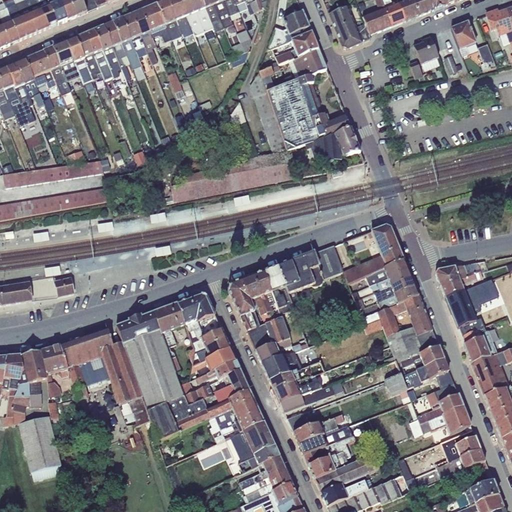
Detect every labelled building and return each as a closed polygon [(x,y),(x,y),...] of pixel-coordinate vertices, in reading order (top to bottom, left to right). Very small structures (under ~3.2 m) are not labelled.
[(39,34),(48,30),(35,0),(28,0),(24,2),(39,34)] [(35,0),(48,30),(58,26),(46,0),(35,0)] [(46,0),(58,26),(67,22),(58,0),(46,0)] [(58,0),(67,22),(77,18),(69,0),(58,0)] [(69,0),(77,18),(87,13),(80,0),(69,0)] [(80,0),(87,13),(98,9),(94,0),(80,0)] [(94,0),(98,9),(107,5),(104,0),(94,0)] [(193,33),(178,0),(169,0),(167,1),(183,37),(193,33)] [(204,34),(189,0),(178,0),(193,33),(195,39),(204,34)] [(213,31),(200,0),(189,0),(204,34),(213,31)] [(224,30),(211,0),(200,0),(213,31),(215,34),(224,30)] [(232,22),(222,0),(211,0),(224,30),(233,26),(232,22)] [(239,15),(233,0),(222,0),(232,22),(241,18),(239,15)] [(249,1),(248,0),(233,0),(239,15),(248,11),(250,17),(253,15),(249,5),(246,6),(245,3),(249,1)] [(259,0),(248,0),(249,1),(245,3),(246,6),(249,5),(253,15),(264,11),(259,0)] [(365,25),(369,37),(391,28),(380,0),(374,0),(379,12),(362,19),(365,25)] [(380,0),(391,28),(405,23),(398,4),(393,6),(389,0),(380,0)] [(408,0),(398,4),(405,23),(419,17),(412,0),(408,0)] [(412,0),(419,17),(433,11),(429,0),(412,0)] [(429,0),(433,11),(445,7),(442,0),(429,0)] [(183,37),(167,1),(157,5),(172,41),(183,37)] [(29,38),(39,34),(24,2),(15,6),(29,38)] [(0,22),(10,46),(19,42),(6,10),(3,4),(0,5),(0,22)] [(172,41),(157,5),(141,12),(152,40),(158,37),(160,38),(161,38),(164,44),(172,41)] [(19,42),(29,38),(15,6),(6,10),(19,42)] [(348,8),(329,16),(342,49),(347,51),(362,44),(356,29),(348,8)] [(152,40),(141,12),(132,16),(149,57),(153,66),(158,64),(153,50),(156,49),(152,40)] [(493,14),(486,16),(492,33),(496,32),(498,39),(500,38),(503,48),(510,46),(509,45),(510,45),(511,49),(511,56),(510,57),(511,62),(511,29),(506,12),(494,16),(493,14)] [(291,43),(311,34),(302,13),(282,22),(286,31),(283,33),(274,29),(271,40),(267,52),(291,43)] [(149,57),(132,16),(122,20),(140,63),(142,62),(141,59),(149,57)] [(140,63),(122,20),(113,24),(130,65),(133,71),(142,68),(140,63)] [(0,49),(0,50),(10,46),(0,22),(0,49)] [(130,65),(113,24),(104,28),(121,71),(126,82),(131,80),(126,67),(130,65)] [(467,24),(451,30),(462,59),(478,52),(483,65),(480,66),(483,73),(496,69),(487,46),(478,50),(467,24)] [(356,29),(362,44),(371,41),(369,37),(365,25),(356,29)] [(121,71),(104,28),(95,32),(114,79),(114,80),(119,78),(117,72),(121,71)] [(246,31),(237,35),(241,44),(245,55),(248,54),(251,43),(246,31)] [(114,79),(95,32),(86,36),(101,75),(105,82),(114,79)] [(261,69),(259,75),(279,67),(288,64),(318,51),(311,34),(291,43),(295,51),(275,59),(276,63),(261,69)] [(101,75),(86,36),(76,40),(93,82),(99,80),(97,76),(101,75)] [(423,44),(413,48),(421,67),(424,74),(439,68),(436,61),(438,60),(430,39),(425,41),(423,44)] [(93,82),(76,40),(66,44),(80,78),(84,85),(91,83),(93,82)] [(80,78),(66,44),(53,49),(67,84),(80,78)] [(236,58),(245,55),(241,44),(232,48),(236,58)] [(67,84),(53,49),(44,53),(57,86),(62,97),(71,93),(67,84)] [(326,71),(318,51),(288,64),(296,82),(311,76),(326,71)] [(57,86),(44,53),(25,61),(38,93),(57,86)] [(245,63),(248,54),(245,55),(236,58),(229,61),(233,68),(245,63)] [(451,58),(443,61),(449,76),(457,73),(457,72),(461,71),(460,66),(455,68),(451,58)] [(38,93),(25,61),(16,65),(31,101),(34,100),(38,110),(44,107),(38,93)] [(417,63),(408,66),(415,82),(423,79),(417,63)] [(31,101),(16,65),(0,71),(0,81),(15,118),(20,129),(35,122),(29,108),(33,107),(31,101)] [(279,67),(259,75),(266,94),(275,90),(270,77),(274,76),(273,74),(281,71),(279,67)] [(167,71),(166,73),(177,101),(185,98),(175,74),(173,70),(171,69),(167,71)] [(286,152),(266,94),(259,75),(249,87),(273,155),(286,152)] [(314,85),(311,76),(296,82),(275,90),(266,94),(286,152),(286,154),(305,148),(307,153),(311,152),(314,163),(316,163),(325,166),(325,163),(333,165),(333,162),(341,164),(341,159),(343,159),(344,162),(361,156),(345,118),(328,125),(325,115),(323,116),(312,85),(314,85)] [(15,118),(0,81),(0,110),(0,111),(5,122),(15,118)] [(91,83),(84,85),(88,94),(95,91),(91,83)] [(391,87),(384,88),(386,95),(392,94),(391,87)] [(201,111),(201,112),(212,108),(210,102),(199,107),(201,111)] [(238,163),(258,159),(239,103),(226,124),(238,163)] [(194,117),(185,121),(191,137),(206,123),(201,112),(201,111),(193,115),(194,117)] [(182,117),(175,119),(183,140),(190,137),(182,117)] [(178,136),(171,138),(175,148),(181,146),(178,136)] [(122,137),(117,140),(125,160),(132,157),(125,142),(124,142),(122,137)] [(169,138),(161,141),(165,153),(174,150),(169,138)] [(163,149),(155,152),(157,159),(166,155),(163,149)] [(120,152),(113,155),(118,168),(125,165),(120,152)] [(170,188),(173,205),(295,181),(286,154),(286,152),(273,155),(258,159),(238,163),(239,166),(179,177),(181,186),(170,188)] [(67,159),(70,166),(85,161),(82,153),(67,159)] [(148,166),(143,153),(134,157),(139,169),(148,166)] [(157,160),(154,153),(145,157),(148,165),(157,160)] [(107,160),(100,162),(103,173),(110,171),(107,160)] [(32,161),(26,163),(29,172),(36,171),(32,161)] [(5,175),(3,176),(5,190),(103,175),(103,173),(100,162),(36,171),(29,172),(5,175)] [(2,169),(5,175),(14,172),(11,165),(2,169)] [(105,180),(107,189),(109,199),(125,195),(120,177),(105,180)] [(0,206),(0,222),(110,202),(109,199),(107,189),(0,206)] [(386,228),(371,233),(380,257),(343,274),(348,287),(365,279),(380,272),(404,262),(390,230),(386,228)] [(367,235),(348,242),(352,254),(371,247),(367,235)] [(324,282),(343,274),(333,247),(277,268),(294,311),(297,319),(305,316),(296,293),(315,286),(316,289),(320,288),(321,287),(323,284),(324,282)] [(407,271),(404,262),(380,272),(365,279),(369,287),(370,287),(407,271)] [(484,263),(476,265),(480,274),(487,271),(484,263)] [(476,265),(438,272),(435,277),(440,289),(480,274),(476,265)] [(294,311),(277,268),(264,273),(276,305),(279,313),(281,316),(294,311)] [(411,280),(407,271),(370,287),(373,293),(377,292),(378,294),(411,280)] [(264,273),(253,278),(271,324),(282,320),(281,316),(279,313),(274,315),(271,307),(276,305),(264,273)] [(482,279),(480,274),(440,289),(445,300),(464,292),(462,288),(482,279)] [(253,278),(242,282),(254,311),(258,310),(265,326),(271,324),(253,278)] [(56,284),(55,284),(58,299),(74,295),(70,280),(66,281),(56,284)] [(415,289),(411,280),(378,294),(374,295),(378,304),(415,289)] [(463,337),(484,328),(481,320),(476,322),(473,315),(481,311),(479,307),(498,299),(491,281),(464,292),(445,300),(451,315),(457,331),(460,330),(463,337)] [(254,311),(242,282),(230,286),(228,292),(240,319),(254,312),(254,311)] [(29,284),(0,288),(0,306),(32,302),(29,284)] [(418,298),(415,289),(378,304),(381,312),(418,298)] [(201,297),(189,301),(203,340),(221,331),(206,299),(201,297)] [(383,329),(396,365),(439,348),(419,298),(418,298),(381,312),(377,313),(380,322),(383,329)] [(189,301),(177,306),(185,328),(188,334),(194,332),(198,342),(203,340),(189,301)] [(177,306),(153,315),(176,376),(181,374),(174,354),(171,352),(170,349),(177,346),(172,333),(185,328),(177,306)] [(290,341),(282,320),(271,324),(265,326),(260,327),(254,312),(240,319),(255,353),(290,341)] [(380,322),(377,313),(360,320),(363,328),(380,322)] [(121,344),(150,424),(157,445),(178,436),(174,426),(207,412),(202,402),(188,408),(184,399),(184,398),(180,388),(176,376),(153,315),(116,329),(121,344)] [(383,329),(380,322),(363,328),(366,336),(383,329)] [(466,345),(464,346),(471,364),(498,355),(488,332),(486,333),(484,328),(463,337),(466,345)] [(226,342),(221,331),(203,340),(198,342),(192,345),(194,351),(195,353),(194,355),(198,353),(226,342)] [(108,332),(86,339),(94,363),(103,360),(110,380),(119,408),(127,405),(133,424),(135,429),(150,424),(121,344),(113,347),(108,332)] [(86,339),(60,348),(69,377),(76,401),(88,398),(86,389),(110,380),(103,360),(94,363),(86,339)] [(290,341),(255,353),(262,366),(280,359),(278,353),(292,347),(290,341)] [(192,367),(192,369),(230,351),(226,342),(198,353),(200,359),(193,362),(192,367)] [(300,345),(292,348),(294,354),(308,349),(307,344),(300,347),(300,345)] [(60,348),(41,353),(47,381),(49,399),(62,397),(60,390),(54,384),(52,384),(51,376),(57,375),(62,379),(69,377),(60,348)] [(444,361),(439,348),(396,365),(401,378),(405,376),(403,369),(414,365),(416,372),(444,361)] [(511,349),(498,355),(471,364),(484,397),(509,388),(501,368),(511,363),(511,349)] [(201,379),(235,362),(230,351),(192,369),(191,375),(198,373),(201,379)] [(18,425),(25,423),(26,409),(30,408),(30,409),(42,409),(41,383),(47,381),(41,353),(21,358),(23,374),(17,393),(14,401),(13,420),(13,426),(18,425)] [(280,359),(262,366),(269,383),(301,371),(294,354),(280,359)] [(23,374),(21,358),(7,359),(1,391),(9,392),(6,419),(13,420),(14,401),(17,393),(23,374)] [(453,385),(444,361),(416,372),(405,376),(401,378),(407,392),(436,379),(441,390),(453,385)] [(223,380),(240,372),(235,362),(201,379),(196,381),(199,386),(216,379),(217,383),(223,380)] [(307,369),(301,371),(269,383),(274,392),(311,378),(307,369)] [(207,412),(249,393),(240,372),(223,380),(228,390),(213,397),(209,387),(194,394),(184,399),(188,408),(202,402),(207,412)] [(315,377),(311,378),(274,392),(280,406),(321,391),(315,377)] [(407,392),(401,378),(385,384),(390,398),(399,395),(407,392)] [(189,384),(180,388),(184,398),(193,393),(189,384)] [(341,384),(321,391),(280,406),(284,415),(335,396),(334,395),(344,392),(341,384)] [(463,408),(453,385),(441,390),(426,397),(433,412),(416,418),(419,426),(463,408)] [(511,388),(510,390),(509,388),(484,397),(488,407),(511,396),(511,388)] [(414,390),(407,393),(411,403),(417,400),(414,390)] [(407,392),(399,395),(404,406),(411,404),(411,403),(407,393),(407,392)] [(174,426),(178,436),(209,422),(212,429),(210,431),(212,435),(226,429),(226,430),(259,414),(249,393),(207,412),(174,426)] [(511,396),(488,407),(492,416),(511,407),(511,396)] [(56,403),(48,405),(51,421),(53,421),(54,426),(60,425),(56,403)] [(472,432),(463,408),(419,426),(416,418),(411,404),(408,406),(413,421),(410,422),(411,424),(409,425),(414,439),(431,432),(431,433),(446,427),(451,441),(472,432)] [(119,408),(114,409),(121,430),(127,428),(126,426),(133,424),(127,405),(119,408)] [(511,407),(492,416),(495,425),(511,419),(511,407)] [(263,424),(259,414),(226,430),(226,429),(212,435),(217,445),(223,442),(221,438),(234,432),(236,436),(263,424)] [(302,415),(286,421),(293,435),(309,429),(302,415)] [(342,417),(309,429),(293,435),(298,447),(339,431),(337,426),(345,423),(342,417)] [(25,423),(18,425),(30,475),(32,475),(60,466),(61,466),(49,418),(25,423)] [(511,419),(495,425),(501,440),(511,436),(511,419)] [(274,448),(263,424),(236,436),(230,439),(242,465),(248,462),(254,459),(253,457),(274,448)] [(339,431),(298,447),(303,457),(353,437),(349,428),(339,431)] [(439,469),(480,451),(472,432),(451,441),(431,449),(439,469)] [(511,436),(501,440),(505,451),(511,448),(511,436)] [(353,437),(303,457),(315,482),(348,466),(346,460),(351,458),(346,446),(355,442),(353,437)] [(279,458),(274,448),(253,457),(254,459),(248,462),(252,470),(256,468),(279,458)] [(395,448),(386,453),(391,463),(400,459),(395,448)] [(471,469),(485,463),(480,451),(439,469),(436,470),(441,482),(471,469)] [(348,466),(315,482),(321,495),(342,486),(378,471),(372,455),(348,466)] [(285,471),(279,458),(256,468),(260,475),(238,485),(241,492),(243,491),(285,471)] [(478,489),(493,483),(485,463),(471,469),(478,489)] [(60,466),(32,475),(34,484),(63,476),(60,466)] [(291,485),(285,471),(243,491),(245,497),(243,498),(246,506),(291,485)] [(372,488),(327,509),(328,511),(362,511),(410,495),(405,483),(401,475),(372,488)] [(405,483),(410,495),(419,491),(414,480),(405,483)] [(342,486),(321,495),(327,509),(372,488),(369,481),(344,492),(342,486)] [(469,508),(498,497),(493,483),(478,489),(455,497),(459,509),(468,505),(469,508)] [(300,511),(303,511),(291,485),(246,506),(240,508),(241,511),(253,511),(300,511)] [(497,511),(503,510),(498,497),(469,508),(460,511),(497,511)]
